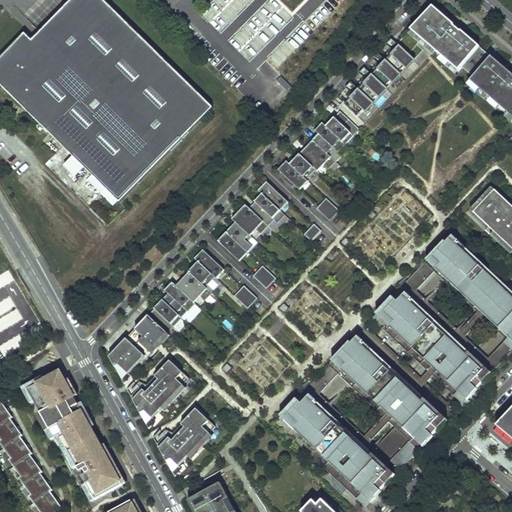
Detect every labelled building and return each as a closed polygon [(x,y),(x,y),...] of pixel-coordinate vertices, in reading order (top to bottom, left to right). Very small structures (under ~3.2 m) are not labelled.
[(0,83),(121,203),(216,107),(107,0),(71,0),(34,38),(26,31),(0,57),(0,83)] [(508,112),(511,116),(511,75),(503,67),(502,68),(494,62),(496,60),(461,31),(460,31),(450,22),(449,23),(441,17),(443,15),(433,7),(411,30),(422,40),(427,34),(432,38),(427,44),(428,45),(435,51),(442,56),(458,70),(459,71),(462,67),(481,83),(478,87),(480,89),(488,96),(491,99),(500,106),(508,112)] [(427,34),(422,40),(427,44),(432,38),(427,34)] [(392,39),(386,44),(392,49),(397,44),(392,39)] [(435,51),(428,45),(425,49),(433,55),(435,51)] [(399,46),(344,105),(357,117),(370,104),(371,102),(383,89),(385,88),(397,75),(398,73),(410,60),(412,59),(412,58),(399,46)] [(378,53),(373,59),(378,64),(383,58),(378,53)] [(458,70),(442,56),(439,60),(455,74),(458,70)] [(365,68),(359,73),(365,78),(370,73),(365,68)] [(351,82),(346,88),(351,93),(356,87),(351,82)] [(488,96),(480,89),(477,92),(485,99),(488,96)] [(500,106),(491,99),(488,102),(497,109),(500,106)] [(326,127),(345,145),(360,129),(340,112),(326,127)] [(319,134),(313,140),(327,154),(333,148),(338,152),(345,145),(326,127),(322,123),(315,131),(319,134)] [(313,140),(300,155),(316,170),(318,172),(324,165),(329,170),(336,162),(327,154),(313,140)] [(290,164),(290,165),(305,179),(306,180),(316,170),(300,155),(290,164)] [(287,161),(278,170),(297,187),(305,179),(290,165),(290,164),(287,161)] [(267,182),(258,191),(262,195),(263,194),(277,208),(285,199),(267,182)] [(511,248),(474,213),(495,190),(492,187),(467,213),(511,255),(511,248)] [(495,190),(474,213),(511,248),(511,203),(511,205),(495,190)] [(349,192),(345,196),(350,201),(354,197),(349,192)] [(262,195),(249,208),(269,227),(274,220),(278,224),(286,216),(277,208),(263,194),(262,195)] [(327,198),(316,208),(330,221),(340,211),(327,198)] [(242,216),(236,223),(250,236),(256,230),(261,234),(269,227),(249,208),(246,205),(238,213),(242,216)] [(236,223),(227,232),(243,248),(252,238),(250,236),(236,223)] [(314,224),(305,235),(312,241),(321,231),(314,224)] [(227,232),(218,241),(237,258),(245,250),(243,248),(227,232)] [(453,236),(433,257),(441,264),(436,269),(442,275),(446,272),(455,280),(451,283),(455,287),(456,285),(460,289),(463,285),(468,290),(463,295),(467,298),(468,297),(472,301),(475,297),(480,301),(475,306),(491,321),(493,320),(496,323),(500,320),(504,324),(499,329),(509,338),(504,342),(511,349),(511,296),(456,243),(458,241),(453,236)] [(511,291),(458,241),(456,243),(511,296),(511,291)] [(199,262),(214,276),(222,267),(203,250),(195,259),(199,262)] [(433,257),(428,262),(436,269),(441,264),(433,257)] [(199,262),(189,272),(206,288),(215,278),(214,276),(199,262)] [(254,276),(267,289),(276,279),(263,266),(254,276)] [(189,272),(176,286),(194,303),(200,296),(206,301),(212,294),(206,288),(189,272)] [(446,272),(442,275),(451,283),(455,280),(446,272)] [(163,300),(177,314),(184,307),(188,312),(195,304),(194,303),(176,286),(173,282),(165,290),(169,294),(163,300)] [(456,285),(455,287),(463,295),(468,290),(463,285),(460,289),(456,285)] [(244,286),(235,296),(248,308),(258,299),(244,286)] [(396,299),(384,312),(394,322),(390,326),(396,332),(401,327),(410,336),(407,339),(411,343),(409,344),(416,351),(418,349),(422,353),(425,350),(429,354),(425,359),(441,374),(442,373),(446,376),(450,373),(454,377),(449,382),(458,390),(455,395),(463,403),(472,393),(470,391),(480,379),(487,372),(409,300),(412,298),(406,292),(398,301),(396,299)] [(392,296),(376,313),(390,326),(394,322),(384,312),(396,299),(392,296)] [(468,297),(467,298),(475,306),(480,301),(475,297),(472,301),(468,297)] [(487,372),(489,369),(412,298),(409,300),(487,372)] [(163,300),(149,316),(167,333),(168,334),(182,318),(177,314),(163,300)] [(135,330),(154,347),(167,333),(149,316),(135,330)] [(493,320),(491,321),(499,329),(504,324),(500,320),(496,323),(493,320)] [(401,327),(396,332),(409,344),(411,343),(407,339),(410,336),(401,327)] [(339,357),(346,365),(342,370),(348,376),(352,372),(360,380),(357,384),(360,387),(362,386),(366,389),(369,386),(373,390),(369,395),(373,399),(374,397),(378,401),(381,397),(386,401),(381,407),(398,422),(399,420),(403,424),(406,420),(411,425),(406,430),(414,437),(410,441),(391,461),(400,469),(428,441),(425,438),(436,427),(442,420),(361,344),(364,341),(359,336),(352,343),(339,357)] [(109,357),(122,381),(145,356),(127,339),(109,357)] [(350,341),(332,361),(342,370),(346,365),(339,357),(352,343),(350,341)] [(364,341),(361,344),(442,420),(445,417),(364,341)] [(418,349),(416,351),(425,359),(429,354),(425,350),(422,353),(418,349)] [(131,397),(147,424),(189,379),(170,361),(143,390),(140,387),(131,397)] [(309,386),(317,394),(338,374),(330,366),(309,386)] [(61,372),(34,387),(87,485),(97,479),(102,487),(119,478),(81,409),(79,410),(77,406),(79,405),(61,372)] [(352,372),(348,376),(357,384),(360,380),(352,372)] [(442,373),(441,374),(449,382),(454,377),(450,373),(446,376),(442,373)] [(470,391),(472,393),(483,382),(480,379),(470,391)] [(362,386),(360,387),(369,395),(373,390),(369,386),(366,389),(362,386)] [(34,387),(28,390),(90,504),(123,486),(119,478),(102,487),(97,479),(87,485),(34,387)] [(315,401),(310,396),(300,405),(295,400),(276,419),(370,506),(380,495),(374,489),(387,476),(311,405),(315,401)] [(374,397),(373,399),(381,407),(386,401),(381,397),(378,401),(374,397)] [(0,401),(0,438),(1,441),(0,442),(0,443),(11,459),(9,461),(22,478),(20,479),(32,496),(30,497),(40,511),(58,511),(63,509),(51,492),(53,491),(41,474),(43,473),(31,456),(33,454),(21,438),(23,436),(11,420),(13,418),(0,401)] [(158,445),(173,473),(216,427),(197,409),(169,438),(167,435),(158,445)] [(511,409),(502,421),(511,429),(511,432),(509,436),(511,438),(511,409)] [(399,420),(398,422),(406,430),(411,425),(406,420),(403,424),(399,420)] [(511,429),(502,421),(497,426),(509,436),(511,432),(511,429)] [(425,438),(428,441),(438,430),(436,427),(425,438)] [(221,483),(195,498),(202,511),(201,511),(236,511),(235,511),(230,511),(224,501),(229,498),(221,483)] [(342,511),(321,492),(302,511),(342,511)] [(195,498),(188,501),(194,511),(201,511),(202,511),(195,498)] [(235,511),(236,511),(229,498),(224,501),(230,511),(235,511)] [(111,511),(137,511),(132,501),(111,511)]
